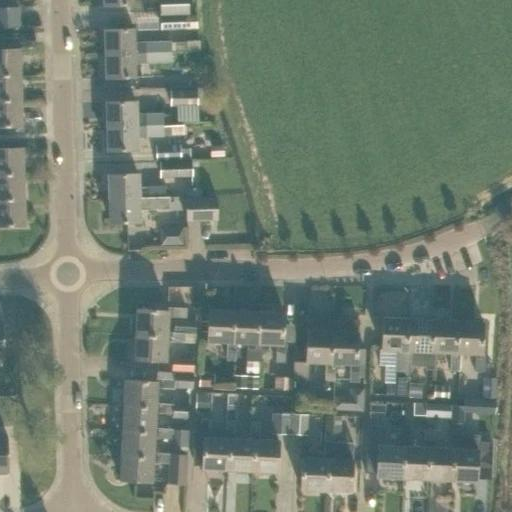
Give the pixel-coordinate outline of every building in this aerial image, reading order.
[(159,0),(160,15),(188,14),(187,0),(159,0)] [(0,27),(18,28),(18,8),(0,7),(0,27)] [(160,16),(160,30),(185,29),(185,15),(160,16)] [(104,54),(170,52),(170,42),(134,44),(133,29),(104,30),(104,54)] [(0,75),(20,75),(19,50),(0,50),(0,75)] [(170,62),(170,52),(104,54),(105,78),(134,78),(134,63),(170,62)] [(20,75),(0,75),(0,100),(20,100),(20,75)] [(170,91),(170,106),(197,105),(197,90),(170,91)] [(0,127),(21,127),(20,100),(0,100),(0,127)] [(106,102),(106,127),(162,125),(162,114),(136,115),(136,102),(106,102)] [(163,136),(162,125),(106,127),(107,151),(137,150),(136,137),(163,136)] [(163,136),(171,135),(171,125),(162,125),(163,136)] [(180,149),(180,144),(155,145),(155,160),(180,160),(180,149)] [(211,157),(223,157),(223,146),(210,147),(211,157)] [(0,174),(23,174),(22,149),(0,149),(0,174)] [(180,160),(190,160),(190,149),(180,149),(180,160)] [(159,161),(160,177),(192,177),(192,161),(159,161)] [(0,199),(23,199),(23,174),(0,174),(0,199)] [(165,187),(138,188),(138,174),(108,175),(109,199),(166,197),(165,187)] [(166,197),(109,199),(109,223),(139,222),(139,210),(169,208),(169,197),(166,197)] [(217,220),(216,197),(185,198),(186,221),(217,220)] [(0,199),(0,226),(24,226),(23,199),(0,199)] [(181,243),(181,227),(164,227),(164,243),(181,243)] [(136,309),(135,334),(167,336),(167,332),(170,332),(171,317),(186,318),(187,308),(168,308),(168,311),(136,309)] [(235,361),(236,343),(232,343),(233,311),(208,309),(206,342),(226,343),(226,360),(235,361)] [(233,311),(232,343),(236,343),(245,344),(245,361),(260,362),(261,344),(257,344),(258,312),(233,311)] [(257,344),(261,344),(276,345),(275,363),(284,363),(285,344),(282,344),(284,313),(258,312),(257,344)] [(333,381),(334,364),(330,363),(332,319),(307,318),(307,330),(306,346),(294,346),(293,379),(307,380),(308,362),(325,363),(324,381),(333,381)] [(407,351),(408,319),(382,318),(381,350),(396,351),(395,376),(409,377),(409,366),(410,351),(407,351)] [(330,363),(334,364),(350,364),(349,382),(358,382),(358,377),(359,364),(356,364),(357,350),(358,321),(332,319),(330,363)] [(408,319),(407,351),(410,351),(409,366),(425,366),(425,370),(434,370),(435,352),(431,352),(432,320),(408,319)] [(195,333),(195,321),(174,320),(174,332),(186,333),(195,333)] [(459,353),(455,353),(457,321),(432,320),(431,352),(435,352),(450,353),(449,371),(459,371),(459,353)] [(459,353),(475,354),(474,372),(484,372),(484,353),(481,353),(483,322),(457,321),(455,353),(459,353)] [(167,332),(167,336),(135,334),(133,360),(166,362),(168,341),(185,342),(186,333),(174,332),(170,332),(167,332)] [(364,377),(365,350),(357,350),(356,364),(359,364),(358,377),(364,377)] [(171,371),(193,373),(194,359),(172,357),(171,371)] [(178,388),(192,389),(194,373),(179,372),(178,388)] [(213,387),(214,375),(199,374),(199,387),(213,387)] [(246,389),(247,376),(233,376),(233,388),(246,389)] [(258,389),(258,376),(247,376),(246,389),(258,389)] [(407,396),(409,377),(395,376),(395,383),(394,395),(407,396)] [(291,391),(292,378),(274,377),(274,390),(291,391)] [(481,397),(495,398),(496,378),(482,377),(481,397)] [(157,404),(158,388),(174,389),(175,380),(156,379),(156,382),(124,380),(123,405),(156,407),(157,404)] [(394,395),(395,383),(386,383),(385,395),(394,395)] [(421,397),(421,384),(409,384),(409,397),(421,397)] [(447,398),(448,387),(434,386),(433,397),(447,398)] [(351,389),(350,397),(350,410),(362,410),(363,390),(351,389)] [(210,412),(211,395),(196,394),(195,411),(210,412)] [(157,404),(156,407),(123,405),(122,429),(155,431),(156,413),(172,414),(173,405),(157,404)] [(189,418),(190,405),(173,404),(173,405),(172,414),(172,417),(189,418)] [(236,421),(237,405),(227,404),(226,420),(235,421),(236,421)] [(425,416),(425,404),(413,404),(413,415),(425,416)] [(450,418),(450,406),(450,405),(425,404),(425,416),(425,417),(450,418)] [(462,424),(463,406),(451,406),(450,424),(462,424)] [(271,433),(288,434),(289,414),(273,413),(271,433)] [(290,414),(289,434),(306,435),(307,415),(290,414)] [(338,416),(326,416),(325,432),(337,432),(338,416)] [(226,470),(228,438),(225,437),(210,437),(211,420),(201,419),(201,424),(195,424),(193,461),(202,461),(201,469),(226,470)] [(225,437),(228,438),(226,470),(251,471),(253,439),(250,439),(234,438),(235,421),(226,420),(225,437)] [(253,439),(251,471),(277,473),(279,441),(259,440),(260,422),(251,422),(250,439),(253,439)] [(374,428),(368,428),(365,475),(375,475),(375,477),(401,479),(403,446),(399,446),(383,445),(384,428),(374,427),(374,428)] [(154,456),(154,453),(155,437),(171,439),(172,430),(172,429),(155,428),(155,431),(122,429),(120,454),(154,456)] [(399,446),(403,446),(401,479),(426,480),(428,447),(423,447),(408,446),(409,429),(399,428),(399,446)] [(453,448),(448,448),(433,448),(433,430),(424,429),(423,447),(428,447),(426,480),(451,481),(453,448)] [(187,452),(188,430),(172,430),(171,452),(187,452)] [(477,449),(458,449),(458,431),(449,431),(448,448),(453,448),(451,481),(476,482),(476,471),(489,472),(490,444),(477,443),(477,449)] [(0,473),(8,473),(6,435),(0,435),(0,473)] [(326,491),(327,459),(323,458),(308,458),(309,440),(300,440),(299,459),(302,459),(300,490),(326,491)] [(327,459),(326,491),(351,492),(353,442),(324,441),(323,458),(327,459)] [(154,456),(120,454),(119,480),(152,482),(153,462),(170,463),(169,483),(185,484),(187,455),(167,454),(157,453),(154,453),(154,456)]
